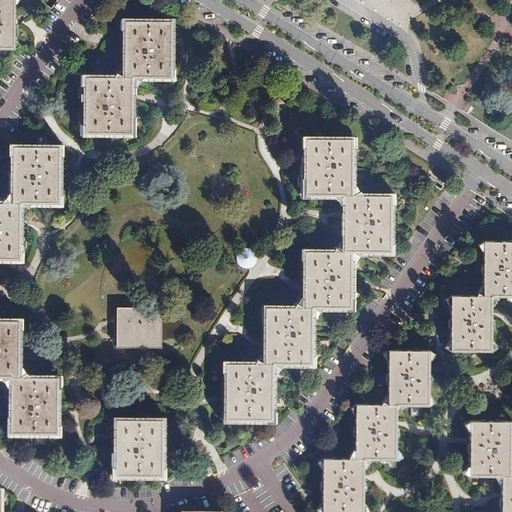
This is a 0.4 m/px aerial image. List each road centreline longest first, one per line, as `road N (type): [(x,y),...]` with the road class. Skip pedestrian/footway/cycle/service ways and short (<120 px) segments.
road 1 (residential): [(260,461),(300,425),(477,169)]
road 2 (secondary): [(205,0),(477,169)]
road 3 (secondary): [(511,167),(244,0)]
road 4 (residential): [(0,463),(79,504),(133,511)]
road 5 (residential): [(0,113),(84,0)]
road 6 (residential): [(133,511),(260,461)]
